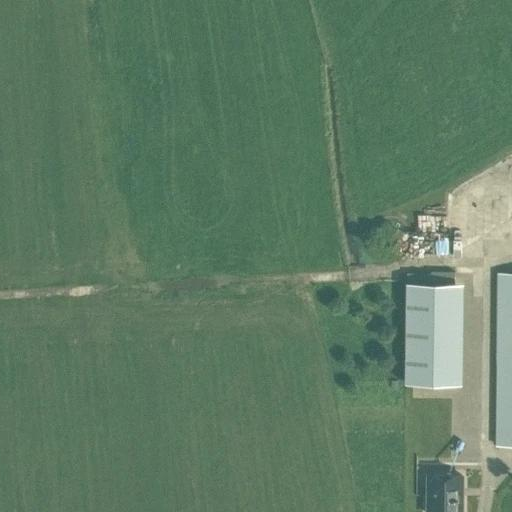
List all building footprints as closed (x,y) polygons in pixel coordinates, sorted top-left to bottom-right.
[(467,215),(468,195),(450,194),(449,215),(467,215)] [(407,235),(384,224),(373,247),(396,258),(407,235)] [(511,273),(498,273),(496,445),(511,444),(511,273)] [(464,282),(405,282),(404,382),(462,383),(464,282)] [(427,475),(426,497),(425,511),(461,511),(462,475),(427,475)]
